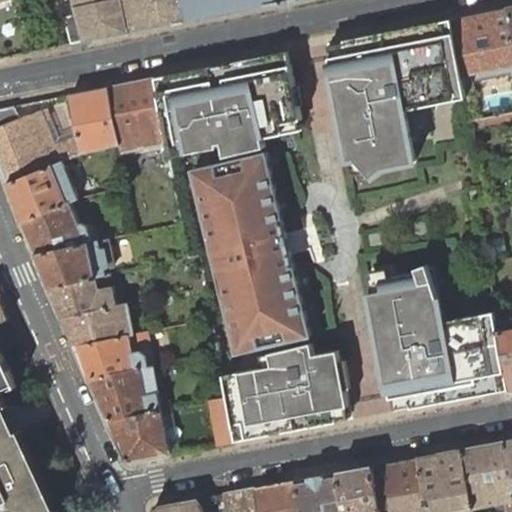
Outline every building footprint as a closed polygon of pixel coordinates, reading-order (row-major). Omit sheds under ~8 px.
[(0,8),(14,4),(12,0),(5,0),(0,1),(0,8)] [(74,0),(78,14),(85,41),(123,34),(159,26),(196,19),(233,11),(269,4),(290,0),(74,0)] [(453,19),(467,86),(474,85),(471,75),(511,66),(511,32),(507,8),(453,19)] [(71,44),(85,41),(78,14),(65,17),(71,44)] [(453,19),(329,44),(351,159),(385,181),(395,165),(417,160),(407,110),(469,97),(467,86),(453,19)] [(301,119),(287,52),(155,78),(168,141),(168,145),(170,154),(222,143),(224,153),(265,145),(261,127),(301,119)] [(161,143),(168,141),(155,78),(109,87),(121,143),(122,151),(130,149),(127,139),(159,133),(161,143)] [(121,143),(109,87),(71,95),(78,130),(79,137),(83,153),(121,143)] [(0,158),(9,183),(65,160),(83,153),(79,137),(56,147),(45,120),(51,117),(47,109),(44,110),(44,109),(31,115),(30,115),(20,118),(16,106),(0,108),(0,158)] [(511,116),(511,112),(477,119),(484,124),(511,119),(511,116)] [(56,147),(79,137),(78,130),(59,138),(51,117),(45,120),(56,147)] [(130,149),(161,143),(159,133),(127,139),(130,149)] [(211,166),(194,169),(238,350),(239,354),(240,353),(312,336),(313,336),(294,254),(288,232),(271,161),(269,151),(242,158),(211,166)] [(12,193),(24,220),(72,201),(79,198),(65,160),(9,183),(12,193)] [(24,220),(37,253),(95,241),(89,224),(84,221),(81,222),(72,201),(24,220)] [(37,253),(50,286),(108,274),(107,268),(115,266),(109,238),(101,239),(95,241),(37,253)] [(369,282),(393,412),(396,411),(511,389),(500,331),(499,321),(498,318),(497,311),(443,321),(433,270),(369,282)] [(50,286),(63,316),(120,304),(115,285),(111,286),(108,274),(50,286)] [(0,322),(10,318),(0,293),(0,322)] [(136,333),(130,302),(120,304),(63,316),(76,345),(133,334),(136,333)] [(500,331),(511,389),(511,388),(511,318),(499,321),(500,331)] [(155,364),(156,364),(149,331),(143,332),(136,333),(133,334),(76,345),(90,376),(143,366),(150,366),(155,364)] [(264,435),(353,419),(340,349),(318,353),(315,341),(261,351),(263,363),(223,371),(228,396),(229,401),(237,441),(264,435)] [(0,511),(53,511),(17,432),(12,434),(1,409),(6,406),(8,405),(1,390),(17,382),(4,355),(0,345),(0,511)] [(90,376),(109,419),(163,409),(172,407),(171,399),(162,401),(160,390),(155,364),(150,366),(143,366),(90,376)] [(221,443),(237,441),(229,401),(228,396),(212,399),(221,443)] [(18,431),(6,406),(1,409),(12,434),(17,432),(18,431)] [(164,454),(172,453),(165,416),(164,414),(163,409),(109,419),(126,458),(131,460),(164,454)] [(175,412),(164,414),(165,416),(172,448),(182,446),(175,412)] [(18,431),(17,432),(53,511),(59,511),(60,511),(22,429),(18,431)] [(511,511),(511,466),(507,440),(463,448),(474,506),(474,508),(507,501),(509,511),(511,511)] [(463,448),(420,456),(431,511),(430,511),(474,511),(474,508),(474,506),(463,448)] [(430,511),(431,511),(420,456),(374,465),(382,511),(430,511)] [(382,511),(374,465),(339,472),(346,511),(382,511)] [(346,511),(339,472),(297,480),(303,511),(346,511)] [(303,511),(297,480),(257,487),(225,493),(228,511),(303,511)] [(154,510),(155,511),(228,511),(225,493),(199,498),(156,506),(154,510)]
